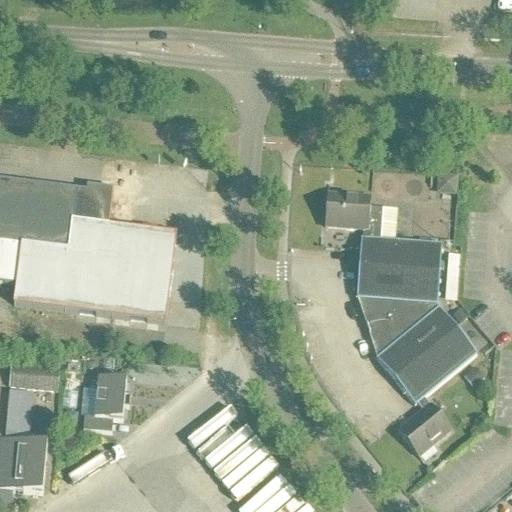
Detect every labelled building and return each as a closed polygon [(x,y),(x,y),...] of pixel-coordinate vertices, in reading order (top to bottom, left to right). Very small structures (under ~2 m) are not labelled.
[(415,155),(425,156),(426,141),(416,140),(415,155)] [(0,288),(16,291),(13,310),(165,329),(176,239),(109,231),(113,195),(87,191),(87,196),(0,185),(0,288)] [(325,232),(363,235),(368,235),(370,213),(371,204),(326,200),(325,232)] [(368,235),(363,235),(363,245),(361,245),(357,305),(362,305),(380,362),(376,365),(415,412),(417,410),(423,417),(398,438),(418,462),(450,436),(424,404),(476,361),(438,314),(437,311),(441,251),(394,248),(397,215),(370,213),(368,235)] [(448,260),(445,306),(457,307),(460,260),(448,260)] [(452,321),(460,330),(468,323),(460,314),(452,321)] [(11,369),(9,393),(58,397),(60,373),(11,369)] [(464,383),(472,394),(484,384),(475,373),(464,383)] [(127,386),(99,383),(95,424),(84,423),(83,437),(112,439),(113,427),(123,428),(124,413),(129,414),(131,401),(125,400),(127,386)] [(288,511),(304,499),(252,436),(247,440),(242,435),(205,466),(242,511),(288,511)] [(47,449),(0,444),(0,496),(43,500),(47,449)]
